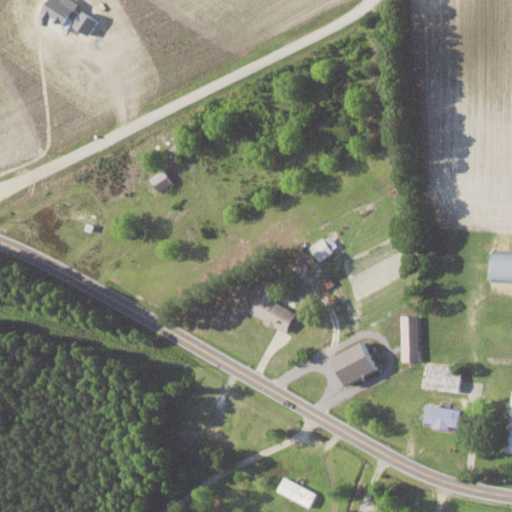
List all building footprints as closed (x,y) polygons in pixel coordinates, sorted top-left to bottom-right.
[(174,182),(165,168),(151,178),(160,192),(174,182)] [(335,250),(326,237),(311,247),(320,260),(335,250)] [(491,282),(511,282),(511,250),(492,250),(491,282)] [(297,311),(275,301),(280,292),(265,285),(251,314),(288,332),(297,311)] [(420,315),(402,315),(403,360),(421,359),(420,315)] [(349,384),(380,369),(366,341),(335,356),(349,384)] [(460,392),(464,368),(428,363),(425,387),(460,392)] [(426,422),(434,422),(434,426),(460,428),(461,407),(427,405),(426,422)] [(311,506),(318,492),(285,476),(278,491),(311,506)]
